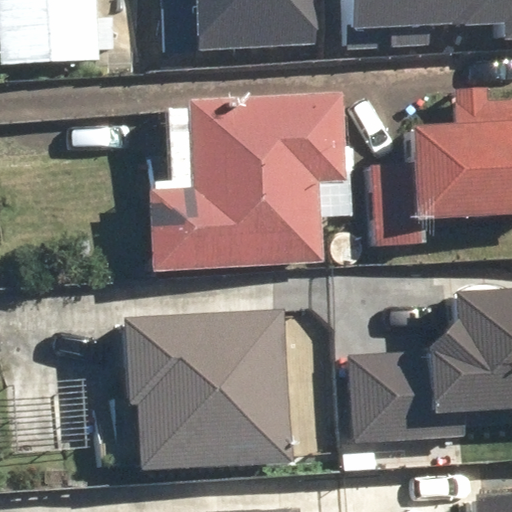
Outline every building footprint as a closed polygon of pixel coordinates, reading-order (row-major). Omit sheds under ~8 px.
[(106,23),(85,24),(84,0),(0,0),(0,74),(87,72),(86,56),(107,55),(106,23)] [(137,0),(139,78),(383,73),(381,0),(137,0)] [(417,233),(511,227),(511,102),(471,105),(470,98),(431,100),(433,140),(387,143),(389,172),(361,173),(367,264),(419,261),(417,233)] [(145,114),(151,193),(133,194),(139,282),(311,271),(308,231),(340,229),(331,102),(145,114)] [(430,337),(402,366),(336,366),(337,452),(403,451),(402,428),(511,426),(511,299),(430,301),(430,337)] [(267,320),(99,327),(103,417),(116,416),(119,481),(274,474),(267,320)]
